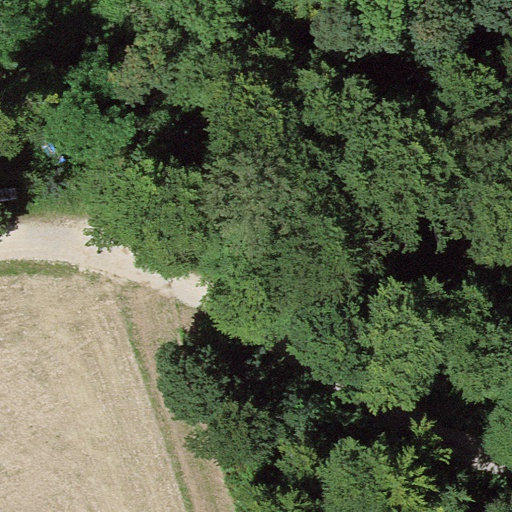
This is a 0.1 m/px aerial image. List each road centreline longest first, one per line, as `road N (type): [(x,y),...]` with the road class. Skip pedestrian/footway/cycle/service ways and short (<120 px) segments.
road 1 (track): [(511,455),(452,443),(120,241)]
road 2 (track): [(0,241),(120,241)]
